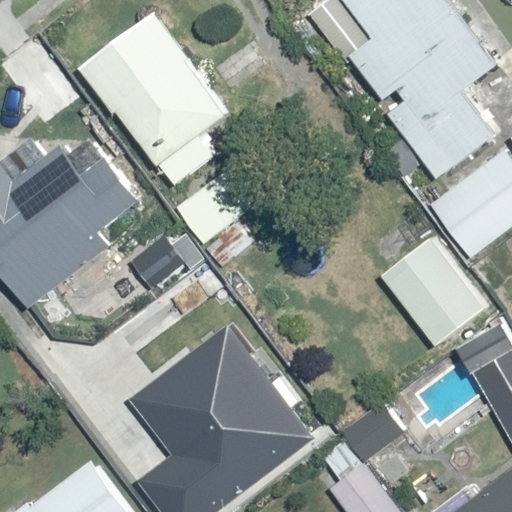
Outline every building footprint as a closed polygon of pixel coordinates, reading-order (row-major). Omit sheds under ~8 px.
[(502,60),(455,0),(351,0),(378,35),(353,53),(387,97),(400,87),(408,97),(390,110),(440,176),(499,131),(466,87),(502,60)] [(154,11),(83,65),(158,165),(229,111),(154,11)] [(0,150),(0,263),(32,305),(112,242),(101,228),(144,196),(94,132),(72,149),(63,137),(17,172),(0,150)] [(511,226),(511,152),(508,147),(434,203),(473,256),(511,226)] [(259,200),(229,164),(178,206),(224,262),(243,247),(268,277),(295,255),(273,227),(278,223),(259,200)] [(489,309),(434,236),(387,272),(442,345),(489,309)] [(232,322),(133,397),(175,451),(140,478),(166,511),(215,511),(318,435),(232,322)] [(408,429),(387,402),(349,432),(370,459),(408,429)] [(345,479),(334,487),(353,511),(406,511),(350,437),(327,455),(345,479)] [(31,500),(14,511),(134,511),(94,458),(34,503),(31,500)] [(511,511),(511,470),(456,511),(511,511)]
